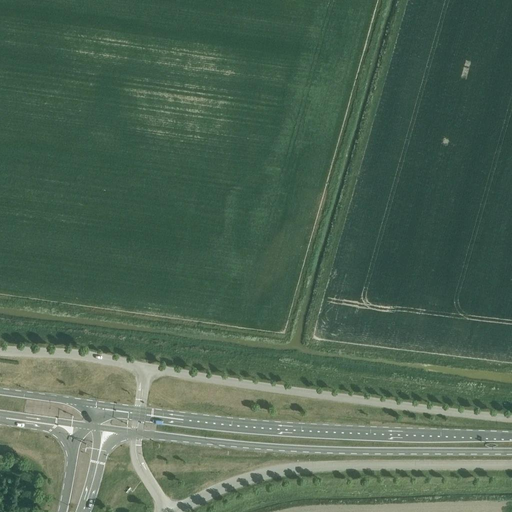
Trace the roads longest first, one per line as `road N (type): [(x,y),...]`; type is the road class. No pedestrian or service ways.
road 1 (primary): [(136,433),(228,444),(511,452)]
road 2 (primary): [(511,438),(139,410)]
road 3 (unclassified): [(511,419),(145,367)]
road 4 (unclassified): [(511,465),(282,470),(174,511)]
road 5 (unclassified): [(145,367),(0,350)]
